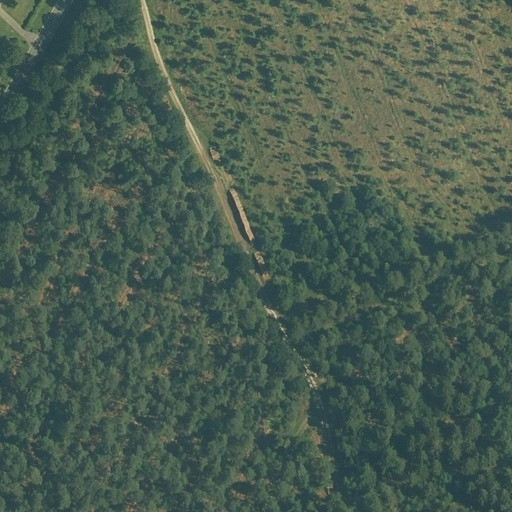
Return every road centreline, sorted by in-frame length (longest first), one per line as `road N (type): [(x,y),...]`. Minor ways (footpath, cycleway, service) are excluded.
road 1 (track): [(140,0),(362,511)]
road 2 (track): [(511,225),(285,331)]
road 3 (secondary): [(0,113),(66,0)]
